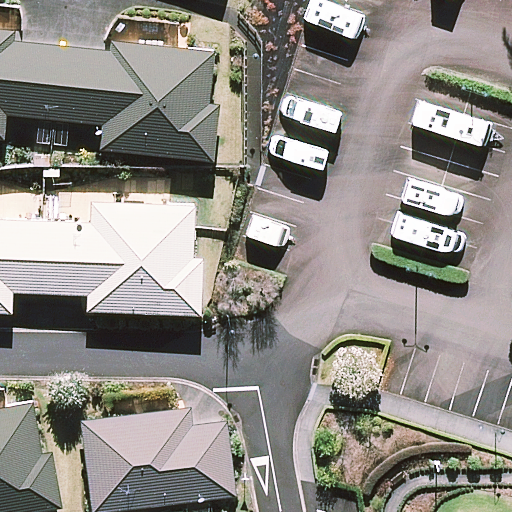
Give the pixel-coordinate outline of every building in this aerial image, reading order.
[(17,31),(0,28),(0,136),(4,137),(7,112),(103,122),(101,147),(213,159),(218,105),(209,104),(214,51),(111,40),(110,50),(16,40),(17,31)] [(159,180),(98,177),(95,225),(0,219),(0,310),(11,311),(13,288),(91,293),(90,307),(200,313),(204,258),(191,257),(194,207),(157,205),(159,180)] [(234,191),(208,187),(201,226),(227,231),(234,191)] [(43,455),(33,401),(0,407),(0,511),(23,511),(62,505),(53,454),(43,455)] [(188,424),(186,407),(84,419),(95,510),(235,494),(227,419),(188,424)]
